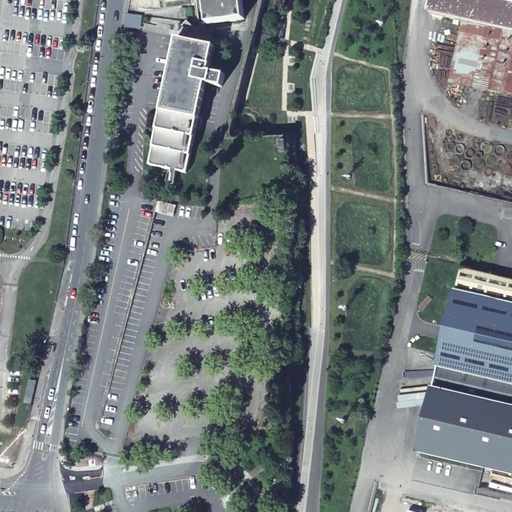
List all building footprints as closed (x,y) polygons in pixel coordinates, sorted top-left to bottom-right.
[(196,0),(197,21),(210,24),(215,23),(248,20),(246,0),(196,0)] [(464,21),(450,80),(511,94),(511,0),(433,0),(430,13),(464,21)] [(212,45),(214,37),(216,28),(215,23),(210,24),(197,21),(197,26),(191,20),(186,25),(191,30),(188,40),(180,38),(151,163),(187,172),(209,81),(225,85),(228,74),(212,70),(218,47),(212,45)] [(143,36),(135,35),(134,43),(142,44),(143,36)] [(511,279),(463,268),(441,365),(511,381),(511,279)] [(511,381),(441,365),(435,389),(511,407),(511,381)] [(36,381),(29,379),(24,403),(31,404),(36,381)] [(511,407),(435,389),(421,451),(511,472),(511,407)]
